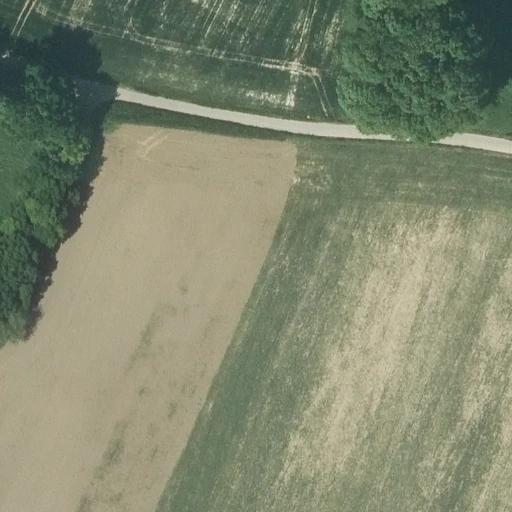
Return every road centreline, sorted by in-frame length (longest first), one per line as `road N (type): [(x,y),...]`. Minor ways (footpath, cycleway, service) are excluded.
road 1 (residential): [(511,151),(295,129),(90,89)]
road 2 (unclassified): [(90,89),(0,317)]
